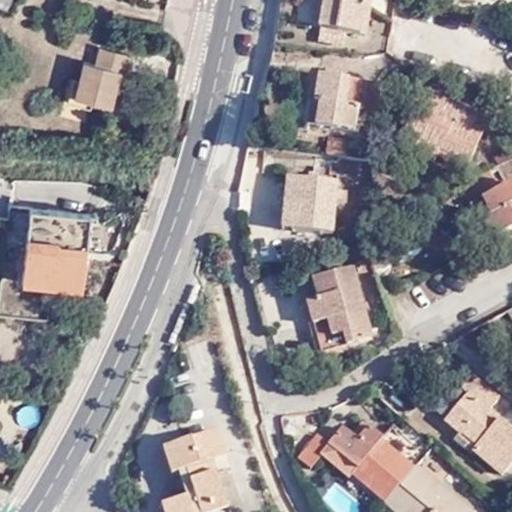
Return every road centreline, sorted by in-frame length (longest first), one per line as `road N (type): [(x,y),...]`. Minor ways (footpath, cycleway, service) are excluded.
road 1 (secondary): [(234,0),(167,257),(135,337),(40,511)]
road 2 (residential): [(273,390),(284,403),(314,406),(374,379),(433,333),(511,290)]
